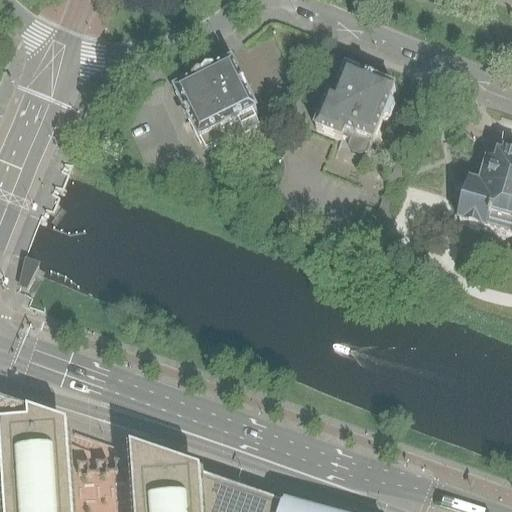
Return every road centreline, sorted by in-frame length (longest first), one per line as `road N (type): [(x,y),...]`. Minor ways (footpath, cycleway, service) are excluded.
road 1 (secondary): [(467,511),(0,342)]
road 2 (secondary): [(0,381),(384,511)]
road 3 (residential): [(293,0),(511,83)]
road 4 (residential): [(64,46),(114,57),(157,54),(210,34),(249,2)]
road 5 (residential): [(0,206),(64,46)]
